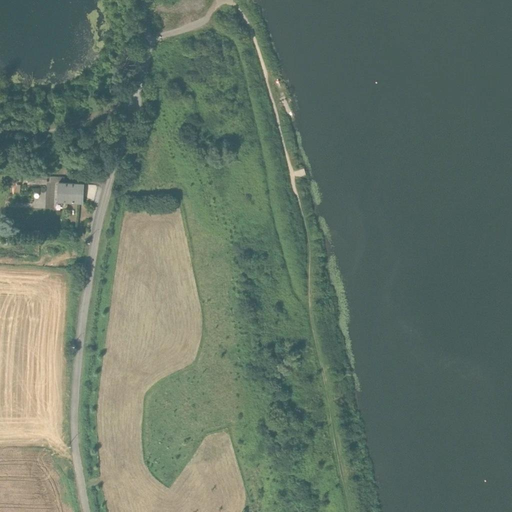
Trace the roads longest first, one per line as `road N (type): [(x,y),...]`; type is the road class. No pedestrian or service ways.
road 1 (track): [(351,511),(311,325),(299,203),(256,42),(242,14),(220,2)]
road 2 (unclassified): [(88,511),(76,395),(91,262),(118,153)]
road 3 (track): [(138,97),(44,129),(0,131)]
